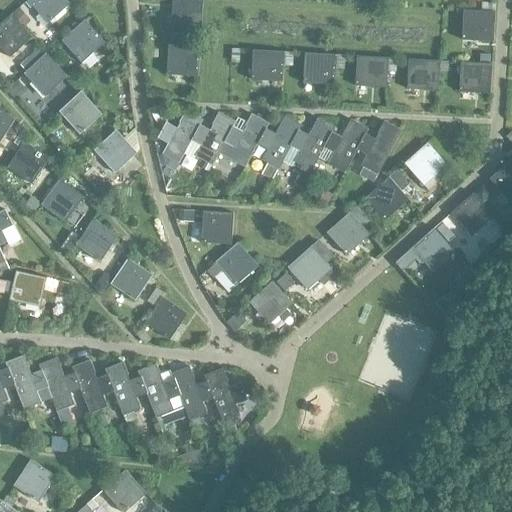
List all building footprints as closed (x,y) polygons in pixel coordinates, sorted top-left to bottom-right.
[(51,23),(72,4),(68,0),(29,0),(30,0),(51,23)] [(174,0),(173,24),(203,26),(204,0),(174,0)] [(464,10),(463,41),(494,43),(496,12),(464,10)] [(0,44),(12,58),(34,38),(13,15),(0,26),(0,44)] [(83,63),(107,42),(87,20),(63,41),(83,63)] [(171,45),(169,76),(200,77),(201,47),(171,45)] [(253,50),(252,81),(283,82),(284,65),(285,52),(253,50)] [(47,97),(69,76),(48,53),(25,73),(47,97)] [(306,53),(304,83),(335,85),(336,68),(337,55),(306,53)] [(358,56),(356,86),(387,88),(389,58),(358,56)] [(410,59),(408,89),(439,91),(440,71),(441,61),(410,59)] [(462,62),(460,92),(491,94),(493,64),(462,62)] [(81,134),(103,114),(83,91),(61,111),(81,134)] [(0,145),(17,119),(0,108),(0,145)] [(169,123),(160,138),(171,144),(165,155),(163,159),(164,164),(177,171),(181,164),(186,155),(203,125),(205,120),(189,111),(179,128),(169,123)] [(219,152),(221,153),(235,127),(238,122),(221,113),(212,130),(203,125),(186,155),(193,159),(195,155),(212,164),(219,152)] [(235,127),(221,153),(246,168),(260,143),(268,128),(271,123),(255,114),(249,123),(240,119),(238,122),(235,127)] [(263,160),(267,162),(261,174),(272,180),(278,168),(281,169),(284,162),(302,130),(305,125),(288,116),(278,133),(268,128),(260,143),(270,149),(263,160)] [(302,130),(284,162),(292,166),(295,161),(297,162),(302,165),(300,169),(301,170),(294,182),(302,186),(309,174),(311,175),(313,171),(320,159),(335,132),(338,127),(320,118),(311,135),(302,130)] [(335,132),(320,159),(330,164),(346,174),(360,149),(368,134),(371,129),(354,120),(345,137),(335,132)] [(364,166),(368,168),(363,177),(376,185),(382,175),(380,174),(404,131),(387,121),(378,139),(368,134),(360,149),(370,155),(364,166)] [(116,174),(139,153),(117,130),(95,150),(116,174)] [(35,184),(52,159),(26,142),(10,168),(35,184)] [(429,143),(406,164),(426,185),(429,189),(444,176),(441,172),(449,165),(429,143)] [(511,158),(489,178),(510,202),(511,199),(511,158)] [(397,170),(391,175),(403,190),(409,184),(397,170)] [(410,199),(402,190),(391,177),(367,198),(387,220),(410,199)] [(71,221),(86,197),(60,180),(44,204),(71,221)] [(473,193),(451,213),(470,235),(493,215),(473,193)] [(0,244),(10,239),(12,244),(23,238),(7,208),(0,211),(0,244)] [(205,212),(203,243),(233,244),(234,213),(205,212)] [(352,212),(328,233),(348,255),(371,234),(361,222),(352,212)] [(104,262),(121,236),(95,220),(79,245),(104,262)] [(434,228),(396,263),(403,271),(417,259),(421,264),(423,262),(432,272),(455,251),(434,228)] [(229,293),(238,285),(260,265),(239,242),(207,271),(213,278),(214,276),(229,293)] [(313,247),(290,267),(309,289),(319,280),(324,285),(336,273),(332,269),(313,247)] [(9,268),(4,258),(0,259),(0,271),(0,272),(9,268)] [(138,300),(143,292),(154,275),(129,258),(113,283),(138,300)] [(6,281),(4,291),(11,293),(9,300),(40,307),(47,277),(16,270),(13,282),(6,281)] [(286,273),(276,281),(285,291),(294,282),(286,273)] [(72,284),(58,281),(55,292),(69,295),(72,284)] [(274,281),(250,302),(270,324),(279,316),(283,321),(291,314),(286,309),(293,303),(274,281)] [(164,297),(147,323),(173,339),(189,314),(164,297)] [(243,308),(238,312),(226,322),(234,332),(247,322),(244,318),(248,314),(243,308)] [(7,362),(9,368),(16,384),(25,408),(53,397),(42,370),(33,374),(25,355),(7,362)] [(59,357),(40,364),(42,370),(53,397),(58,411),(64,425),(75,420),(69,407),(76,404),(71,392),(82,388),(76,371),(66,375),(59,357)] [(91,359),(73,366),(76,371),(82,388),(92,413),(97,426),(108,422),(103,408),(109,406),(104,394),(115,390),(108,374),(99,377),(91,359)] [(106,368),(108,374),(115,390),(128,423),(136,419),(133,413),(143,408),(138,397),(149,393),(142,376),(133,379),(125,361),(106,368)] [(140,370),(142,376),(149,393),(158,417),(186,406),(175,378),(165,382),(158,363),(140,370)] [(191,365),(173,373),(175,378),(186,406),(191,419),(195,427),(204,423),(201,415),(208,412),(204,402),(215,398),(208,380),(198,384),(191,365)] [(206,375),(208,380),(215,398),(224,422),(242,415),(237,404),(249,399),(248,397),(253,395),(247,380),(242,382),(241,381),(231,385),(224,367),(206,375)] [(0,403),(10,399),(6,388),(16,384),(9,368),(0,371),(0,403)] [(53,437),(52,449),(68,450),(69,438),(53,437)] [(202,448),(172,458),(174,464),(209,467),(202,448)] [(40,502),(57,476),(32,460),(15,485),(40,502)] [(124,511),(127,511),(143,498),(149,493),(128,470),(105,490),(124,511)] [(0,511),(20,511),(12,506),(16,501),(6,494),(3,500),(0,497),(0,511)] [(151,511),(171,511),(158,503),(151,511)]
